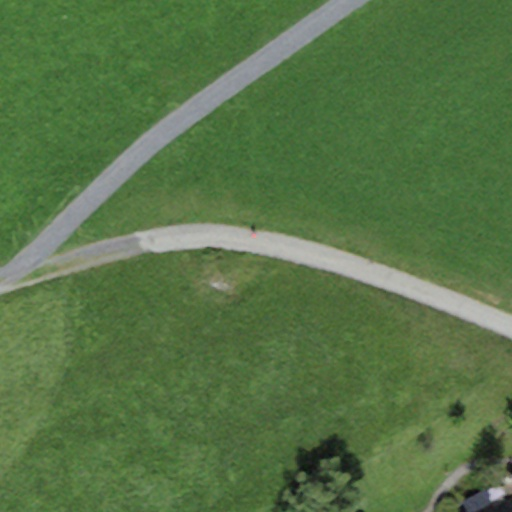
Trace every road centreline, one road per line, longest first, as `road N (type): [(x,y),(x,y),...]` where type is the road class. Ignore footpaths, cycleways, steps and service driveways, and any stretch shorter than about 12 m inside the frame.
road 1 (track): [(511,332),(417,291),(270,246),(163,240),(11,277)]
road 2 (track): [(346,0),(109,172),(11,277)]
